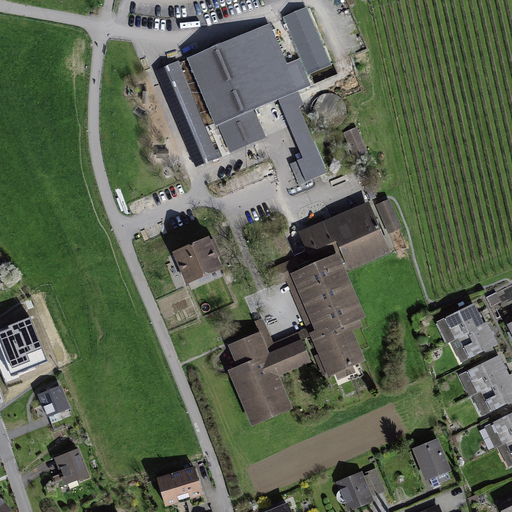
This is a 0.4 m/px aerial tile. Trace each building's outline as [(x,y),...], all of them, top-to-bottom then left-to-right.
[(279,19),(304,78),(330,67),(305,9),(279,19)] [(279,19),(187,59),(227,153),(266,137),(256,112),(277,104),(301,161),(292,165),(300,183),(325,173),(291,93),(308,86),(304,78),(279,19)] [(176,60),(153,70),(195,167),(219,157),(176,60)] [(368,157),(356,130),(346,134),(358,161),(368,157)] [(404,224),(391,195),(377,201),(390,230),(404,224)] [(316,267),(344,255),(350,267),(383,253),(364,207),(302,233),(316,267)] [(204,239),(173,253),(180,268),(188,285),(219,271),(204,239)] [(362,324),(342,275),(336,259),(287,279),(328,380),(361,367),(346,330),(362,324)] [(477,307),(442,323),(461,365),(497,349),(490,334),(482,317),(477,307)] [(21,315),(0,329),(24,362),(44,347),(21,315)] [(270,340),(265,330),(228,347),(238,371),(231,374),(252,421),(287,406),(274,376),(308,361),(296,335),(280,342),(272,346),(270,340)] [(501,360),(466,376),(485,419),(511,406),(511,384),(507,373),(501,360)] [(64,392),(40,399),(47,421),(71,413),(64,392)] [(511,419),(494,428),(511,468),(511,419)] [(440,437),(413,447),(426,481),(453,470),(440,437)] [(82,454),(55,463),(64,488),(90,479),(82,454)] [(186,471),(157,480),(165,507),(201,496),(193,469),(186,471)] [(363,471),(336,480),(347,511),(374,501),(370,491),(363,471)] [(511,511),(511,495),(497,503),(500,511),(511,511)] [(11,511),(0,499),(0,511),(11,511)] [(294,511),(290,501),(264,511),(263,511),(294,511)] [(208,502),(189,502),(189,511),(208,511),(208,502)]
